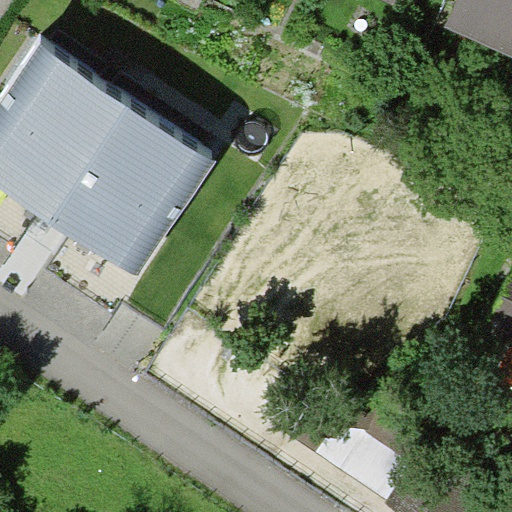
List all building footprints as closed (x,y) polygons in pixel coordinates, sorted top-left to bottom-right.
[(201,0),(177,0),(196,10),(201,0)] [(511,0),(456,0),(444,27),(511,56),(511,0)] [(214,161),(41,43),(0,102),(0,184),(137,276),(214,161)] [(0,267),(15,245),(0,235),(0,267)] [(115,313),(48,268),(26,301),(93,346),(115,313)] [(511,280),(487,333),(511,345),(511,280)] [(289,434),(400,511),(468,511),(490,481),(333,371),(289,434)]
